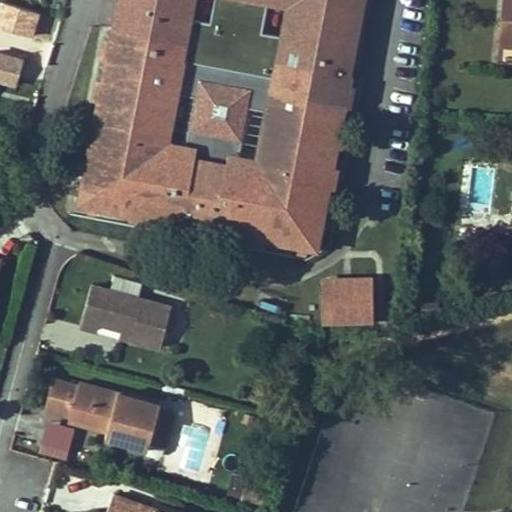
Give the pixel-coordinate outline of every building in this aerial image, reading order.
[(192,239),(193,239),(193,238),(194,238),(194,237),(194,236),(305,259),(341,80),(329,78),(312,74),(317,50),(325,52),(334,10),(291,1),(288,14),(259,8),(260,0),(104,0),(102,11),(110,13),(105,36),(102,35),(67,211),(178,233),(177,234),(178,234),(178,235),(178,236),(178,237),(179,238),(179,239),(180,239),(180,240),(181,241),(182,241),(183,242),(184,242),(185,242),(186,242),(187,242),(188,242),(189,242),(190,241),(191,241),(192,240),(192,239)] [(312,74),(329,78),(344,3),(331,0),(260,0),(259,8),(288,14),(291,1),(334,10),(325,52),(317,50),(312,74)] [(511,2),(496,1),(494,30),(511,31),(511,2)] [(511,31),(494,30),(493,45),(511,46),(511,31)] [(0,94),(15,99),(22,75),(0,68),(0,94)] [(0,311),(12,266),(0,262),(0,311)] [(180,315),(103,291),(90,333),(109,339),(112,328),(130,334),(139,337),(136,347),(167,357),(180,315)] [(312,295),(314,333),(367,331),(365,293),(312,295)] [(127,344),(136,347),(139,337),(130,334),(127,344)] [(350,356),(344,373),(397,390),(402,373),(350,356)] [(365,511),(406,394),(397,390),(344,373),(323,435),(318,451),(297,511),(365,511)] [(165,414),(84,394),(83,397),(60,391),(52,422),(78,428),(108,436),(110,430),(116,432),(113,446),(112,450),(154,460),(156,453),(164,421),(165,414)] [(172,457),(180,425),(164,421),(156,453),(172,457)] [(108,436),(78,428),(76,437),(113,446),(116,432),(110,430),(108,436)] [(318,451),(323,435),(311,431),(306,446),(318,451)] [(144,511),(117,502),(112,511),(144,511)]
